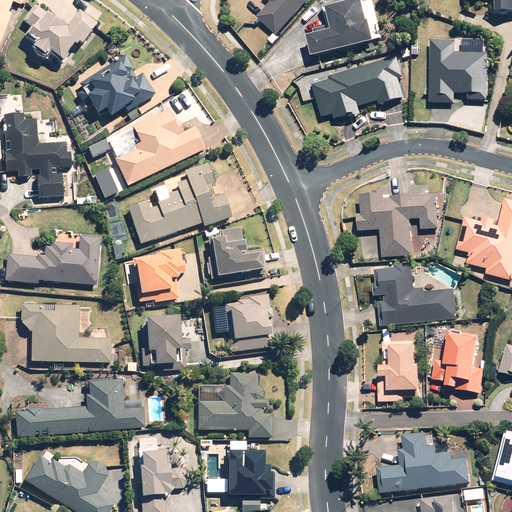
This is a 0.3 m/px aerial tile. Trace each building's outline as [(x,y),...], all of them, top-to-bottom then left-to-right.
[(20,9),(23,0),(0,0),(0,45),(12,15),(9,14),(12,6),(20,9)] [(258,19),(276,35),(307,0),(267,0),(272,4),(258,19)] [(309,60),(374,45),(373,40),(382,38),(374,1),(364,3),(363,0),(359,0),(324,9),(328,26),(315,29),(316,36),(304,39),(309,60)] [(511,0),(494,0),(495,16),(511,15),(511,0)] [(81,48),(97,24),(76,10),(66,26),(35,5),(22,24),(30,29),(23,39),(24,40),(21,45),(46,62),(49,57),(62,65),(76,45),(81,48)] [(454,42),(429,42),(430,104),(455,104),(455,95),(468,95),(468,102),(487,102),(487,55),(454,55),(454,42)] [(155,96),(142,75),(135,80),(131,75),(136,72),(125,55),(115,61),(117,64),(109,68),(108,67),(72,89),(84,109),(89,106),(96,117),(105,112),(109,119),(116,115),(119,119),(155,96)] [(403,79),(397,58),(328,78),(329,82),(311,87),(321,120),(332,117),(334,123),(361,115),(360,109),(377,104),(379,108),(405,101),(399,80),(403,79)] [(114,161),(128,188),(205,151),(194,127),(183,133),(178,122),(174,124),(167,111),(131,128),(138,144),(131,147),(133,152),(114,161)] [(5,154),(2,154),(3,173),(18,172),(18,180),(30,180),(30,171),(35,171),(36,200),(62,199),(61,177),(55,177),(55,170),(71,170),(70,154),(65,155),(64,146),(46,147),(46,137),(36,137),(36,121),(24,121),(23,115),(4,116),(5,154)] [(146,202),(125,210),(139,248),(200,226),(201,230),(232,219),(223,194),(215,197),(211,188),(215,187),(207,165),(183,173),(187,181),(175,186),(177,191),(169,194),(166,184),(151,189),(157,203),(154,204),(156,209),(150,212),(146,202)] [(411,259),(410,222),(418,222),(418,231),(437,230),(437,198),(358,199),(359,215),(354,215),(355,232),(380,231),(381,259),(411,259)] [(511,284),(511,279),(511,202),(506,201),(499,228),(492,226),(493,222),(484,220),(483,223),(463,218),(455,253),(468,256),(466,266),(485,271),(484,277),(511,284)] [(245,254),(240,230),(219,233),(220,239),(203,242),(210,281),(263,272),(260,259),(264,258),(263,251),(245,254)] [(97,287),(99,240),(78,239),(77,252),(71,251),(71,245),(50,244),(50,249),(44,248),(43,258),(6,256),(4,282),(97,287)] [(158,258),(131,262),(137,304),(152,302),(153,305),(180,302),(177,279),(184,278),(180,252),(157,255),(158,258)] [(413,290),(411,266),(393,268),(393,271),(373,273),(376,299),(385,298),(386,303),(379,304),(381,329),(457,321),(455,292),(422,294),(422,290),(413,290)] [(244,307),(225,310),(230,355),(274,349),(271,322),(272,322),(269,297),(243,300),(244,307)] [(79,308),(19,307),(20,323),(32,336),(31,362),(109,364),(110,340),(78,339),(79,308)] [(179,353),(178,321),(145,321),(145,355),(154,355),(154,367),(174,367),(173,353),(179,353)] [(474,370),(478,338),(447,334),(446,347),(436,346),(431,383),(447,385),(446,390),(457,391),(457,387),(463,387),(462,393),(481,395),(484,372),(474,370)] [(414,368),(414,344),(389,344),(389,370),(379,370),(379,403),(404,403),(404,395),(419,395),(419,368),(414,368)] [(511,347),(507,347),(499,376),(511,379),(511,347)] [(197,387),(197,432),(247,433),(247,439),(271,439),(272,417),(262,416),(262,412),(267,412),(267,402),(263,402),(263,392),(257,387),(258,376),(229,374),(228,388),(197,387)] [(31,436),(144,431),(143,411),(122,412),(121,382),(86,383),(87,409),(26,411),(27,414),(14,414),(16,440),(31,439),(31,436)] [(511,437),(504,435),(493,483),(511,487),(511,437)] [(377,470),(380,496),(470,485),(467,460),(452,462),(451,454),(436,456),(435,447),(427,448),(425,436),(402,439),(403,450),(396,451),(398,468),(377,470)] [(262,476),(263,453),(228,452),(227,480),(206,479),(205,494),(226,494),(226,498),(262,499),(262,493),(270,494),(270,476),(262,476)] [(190,484),(187,471),(164,468),(165,456),(141,455),(141,511),(166,511),(166,499),(190,484)] [(37,459),(23,483),(72,511),(110,511),(114,506),(96,495),(108,477),(103,466),(86,467),(82,475),(67,466),(65,469),(51,461),(49,466),(37,459)]
